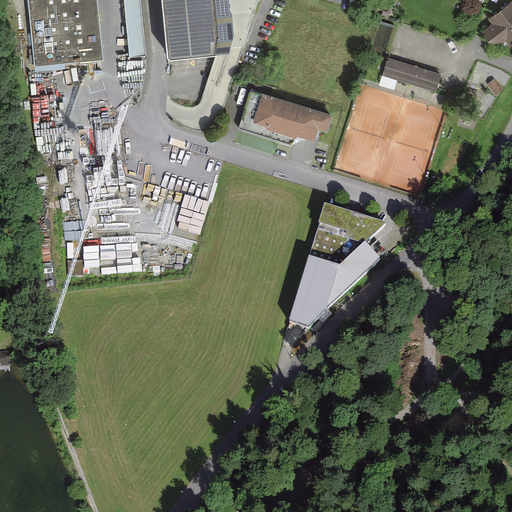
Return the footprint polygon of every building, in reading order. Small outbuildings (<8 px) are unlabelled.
[(94,0),(31,0),(37,65),(100,59),(94,0)] [(144,55),(138,0),(122,0),(128,57),(144,55)] [(162,0),(168,62),(219,57),(217,36),(213,0),(162,0)] [(213,0),(217,36),(231,34),(226,0),(213,0)] [(511,46),(511,2),(490,19),(494,25),(482,33),(495,50),(507,42),(511,48),(511,46)] [(441,75),(388,59),(383,77),(436,92),(441,75)] [(503,90),(495,79),(487,84),(496,96),(503,90)] [(330,117),(262,97),(254,124),(313,141),(316,130),(326,133),(330,117)] [(198,229),(207,203),(189,198),(181,224),(198,229)] [(313,258),(343,267),(385,228),(326,211),(313,258)] [(82,243),(68,244),(69,276),(133,273),(132,246),(83,248),(82,243)] [(0,352),(0,366),(12,365),(11,351),(0,352)]
